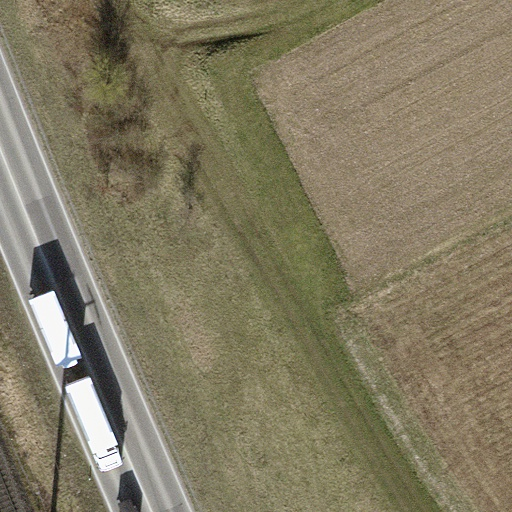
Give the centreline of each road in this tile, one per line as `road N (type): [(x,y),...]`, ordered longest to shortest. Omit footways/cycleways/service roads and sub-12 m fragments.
road 1 (track): [(417,511),(126,0)]
road 2 (primary): [(154,511),(0,142)]
road 3 (track): [(325,0),(300,13),(145,39)]
